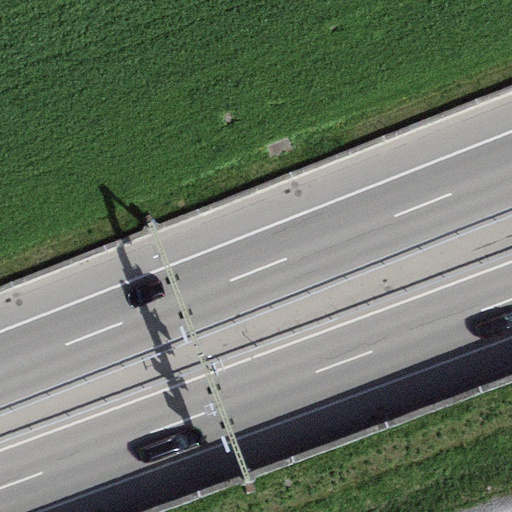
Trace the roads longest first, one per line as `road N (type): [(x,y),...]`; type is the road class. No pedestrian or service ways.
road 1 (motorway): [(511,169),(0,369)]
road 2 (motorway): [(0,487),(511,298)]
road 3 (track): [(254,511),(511,413)]
